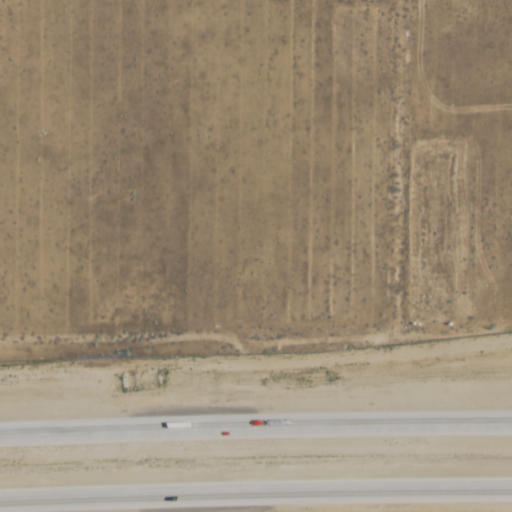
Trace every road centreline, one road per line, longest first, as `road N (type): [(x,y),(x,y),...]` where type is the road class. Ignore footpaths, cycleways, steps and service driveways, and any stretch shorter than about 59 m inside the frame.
road 1 (motorway): [(0,501),(511,488)]
road 2 (motorway): [(511,423),(0,435)]
